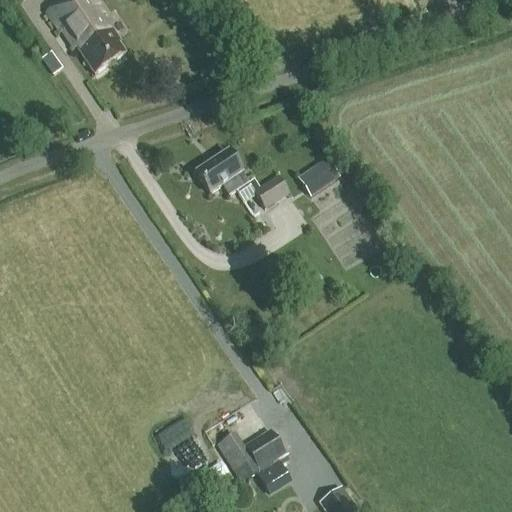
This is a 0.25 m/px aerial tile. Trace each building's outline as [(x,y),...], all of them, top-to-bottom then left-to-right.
[(118,48),(121,45),(111,31),(112,30),(103,18),(107,16),(95,0),(66,0),(43,17),(71,55),(76,51),(94,77),(123,56),(118,48)] [(62,70),(50,54),(41,61),(52,77),(62,70)] [(222,190),(228,199),(249,186),(228,154),(196,175),(211,197),(222,190)] [(334,156),(296,181),(310,201),(339,181),(338,179),(346,173),(334,156)] [(289,196),(277,178),(252,195),(264,213),(289,196)] [(216,447),(233,476),(240,487),(286,458),(270,432),(243,449),(234,436),(216,447)] [(281,468),(259,482),(269,497),(291,484),(281,468)] [(355,511),(340,490),(318,506),(322,511),(355,511)]
